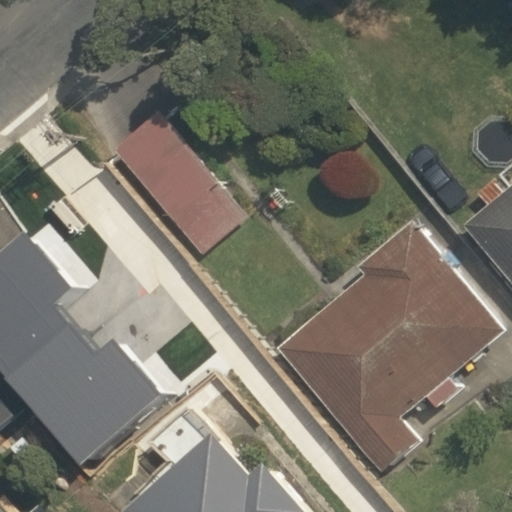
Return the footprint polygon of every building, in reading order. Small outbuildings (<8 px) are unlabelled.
[(170,97),(118,139),(214,257),(266,216),(170,97)] [(511,213),(492,231),(511,255),(511,213)] [(295,346),(390,470),(440,439),(413,404),(511,328),(511,321),(430,214),(373,258),(387,276),(295,346)] [(185,459),(133,501),(141,511),(316,511),(310,504),(328,490),(301,457),(277,477),(240,430),(227,441),(206,414),(171,442),(185,459)] [(0,511),(73,511),(59,492),(30,511),(27,511),(17,497),(0,509),(0,511)]
